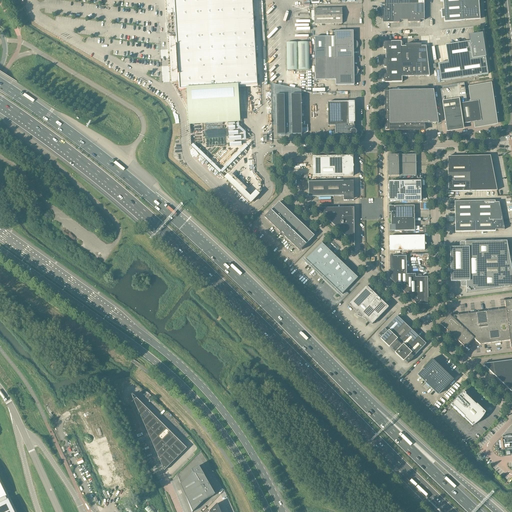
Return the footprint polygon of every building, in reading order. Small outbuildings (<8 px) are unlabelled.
[(188,89),(189,119),(238,117),(236,86),(257,85),(252,0),(173,0),(176,48),(172,48),(173,54),(174,72),(178,71),(179,90),(188,89)] [(480,19),(478,0),(440,0),(441,2),(443,2),(444,10),(441,10),(442,18),(444,18),(445,22),(480,19)] [(403,4),(393,5),(393,23),(399,22),(399,20),(403,20),(403,4)] [(403,4),(403,20),(407,20),(407,22),(414,22),(414,4),(403,4)] [(414,4),(414,22),(420,22),(420,20),(424,20),(424,4),(418,4),(414,4)] [(382,9),(383,23),(393,23),(393,5),(384,5),(384,9),(382,9)] [(314,9),(314,24),(342,24),(342,8),(314,9)] [(335,37),(335,45),(358,45),(358,43),(357,42),(355,40),(354,40),(351,40),(351,31),(334,31),(335,37)] [(445,45),(448,62),(438,63),(441,81),(488,74),(482,33),(469,35),(470,41),(445,45)] [(315,37),(315,59),(325,58),(325,37),(315,37)] [(325,37),(325,58),(335,58),(335,48),(335,45),(335,37),(325,37)] [(386,50),(386,55),(401,54),(401,48),(401,46),(401,41),(383,42),(383,50),(386,50)] [(309,70),(309,42),(286,43),(287,70),(309,70)] [(413,44),(414,64),(416,64),(421,64),(428,64),(426,46),(421,46),(421,43),(413,44)] [(401,48),(401,54),(401,64),(411,64),(414,64),(413,44),(406,44),(406,46),(401,46),(401,48)] [(335,48),(335,58),(352,58),(351,50),(355,50),(356,49),(358,47),(358,45),(335,45),(335,48)] [(384,67),(385,67),(386,67),(401,67),(401,64),(401,54),(386,55),(386,59),(383,59),(384,67)] [(315,59),(315,80),(335,80),(336,80),(335,58),(325,58),(315,59)] [(336,80),(335,80),(335,85),(352,85),(352,76),(355,76),(356,75),(357,74),(358,72),(359,71),(358,69),(357,67),(356,66),(355,66),(352,66),(352,58),(335,58),(336,80)] [(402,77),(412,76),(411,64),(401,64),(401,67),(402,77)] [(421,64),(422,76),(429,76),(428,64),(421,64)] [(384,74),(384,82),(402,82),(402,77),(401,67),(386,67),(385,67),(386,67),(386,74),(384,74)] [(494,124),(493,118),(488,84),(470,87),(469,87),(471,102),(467,103),(460,104),(463,124),(470,123),(476,122),(476,124),(479,126),(494,124)] [(424,123),(438,123),(433,90),(384,91),(384,106),(385,106),(385,108),(384,108),(385,130),(425,130),(425,125),(424,125),(424,123)] [(292,134),(302,134),(301,94),(291,95),(292,134)] [(285,135),(284,95),(276,95),(277,135),(285,135)] [(463,124),(460,104),(459,99),(442,101),(445,120),(447,120),(448,129),(460,127),(462,127),(462,124),(463,124)] [(354,123),(355,123),(355,102),(328,102),(328,125),(335,125),(335,134),(342,134),(343,134),(346,134),(351,133),(351,132),(353,132),(354,132),(354,131),(355,130),(355,129),(355,124),(354,124),(354,123)] [(388,155),(388,166),(416,165),(416,155),(388,155)] [(312,157),(313,177),(353,176),(353,168),(353,167),(353,166),(353,165),(353,164),(353,156),(312,157)] [(447,157),(448,164),(470,164),(469,156),(447,157)] [(470,173),(470,182),(470,191),(497,191),(490,156),(469,156),(470,164),(470,173)] [(448,164),(448,173),(470,173),(470,164),(448,164)] [(388,166),(388,176),(416,176),(416,165),(388,166)] [(448,173),(448,182),(470,182),(470,173),(448,173)] [(259,194),(258,193),(256,191),(250,196),(227,174),(224,178),(250,204),(259,194)] [(353,181),(308,182),(308,197),(343,196),(344,201),(347,201),(347,200),(352,199),(352,196),(353,196),(353,181)] [(388,185),(388,191),(421,190),(421,181),(388,181),(389,185),(388,185)] [(448,192),(470,191),(470,182),(448,182),(448,192)] [(388,198),(389,198),(389,201),(421,201),(421,190),(388,191),(388,198)] [(454,202),(455,221),(503,220),(499,202),(495,202),(495,201),(454,202)] [(264,217),(299,251),(314,236),(279,202),(264,217)] [(389,206),(389,213),(391,213),(391,219),(414,218),(414,206),(389,206)] [(354,208),(316,208),(354,245),(354,247),(354,246),(354,208)] [(391,225),(389,225),(389,231),(414,231),(414,218),(391,219),(391,225)] [(455,221),(455,232),(495,231),(495,230),(504,230),(503,220),(455,221)] [(389,236),(389,251),(424,250),(424,245),(426,244),(424,241),(424,236),(389,236)] [(460,247),(450,247),(451,282),(460,281),(466,281),(466,287),(466,292),(492,289),(505,287),(508,287),(508,286),(510,286),(510,285),(511,285),(511,284),(511,271),(508,250),(507,246),(506,245),(506,244),(506,243),(505,243),(504,242),(503,242),(502,242),(501,242),(500,242),(500,241),(465,242),(465,247),(460,247)] [(305,260),(316,271),(333,254),(321,243),(308,256),(305,260)] [(333,254),(316,271),(323,277),(339,260),(333,254)] [(390,257),(390,279),(397,286),(398,284),(401,284),(402,290),(407,295),(407,293),(406,293),(406,274),(406,256),(390,257)] [(323,277),(341,295),(345,291),(358,278),(339,260),(323,277)] [(406,293),(407,293),(411,293),(411,299),(414,302),(415,300),(415,277),(415,274),(406,274),(406,293)] [(415,300),(414,302),(418,306),(418,304),(428,304),(427,277),(415,277),(415,300)] [(373,323),(388,307),(366,286),(349,304),(357,312),(355,315),(372,325),(373,323)] [(440,324),(448,331),(447,332),(452,335),(453,337),(456,342),(457,340),(465,347),(473,338),(480,344),(510,340),(511,348),(511,299),(505,301),(504,301),(506,309),(472,313),(451,316),(449,314),(440,324)] [(378,335),(381,338),(380,339),(384,343),(386,342),(404,323),(397,316),(378,335)] [(404,323),(386,342),(384,343),(389,347),(390,346),(393,349),(411,330),(404,323)] [(411,330),(393,349),(395,352),(394,353),(399,357),(400,356),(418,337),(411,330)] [(418,337),(400,356),(399,357),(403,361),(404,360),(407,363),(426,344),(418,337)] [(437,395),(439,394),(443,389),(444,390),(453,380),(432,359),(422,369),(423,369),(417,375),(437,395)] [(511,360),(495,362),(482,364),(492,373),(511,392),(511,360)] [(451,405),(472,426),(474,425),(476,424),(477,422),(479,421),(481,420),(482,418),(483,416),(484,414),(485,413),(464,392),(451,405)] [(133,400),(138,411),(144,405),(136,398),(133,400)] [(144,405),(138,411),(140,416),(147,409),(144,405)] [(147,409),(140,416),(143,421),(151,413),(147,409)] [(151,413),(143,421),(145,427),(147,425),(155,417),(151,413)] [(155,417),(147,425),(150,429),(159,421),(155,417)] [(159,421),(150,429),(154,433),(163,425),(159,421)] [(145,427),(150,438),(154,433),(150,429),(147,425),(145,427)] [(163,425),(154,433),(158,437),(167,428),(163,425)] [(167,428),(158,437),(162,441),(170,432),(167,428)] [(162,441),(166,444),(174,436),(170,432),(162,441)] [(150,438),(152,443),(158,437),(154,433),(150,438)] [(502,440),(498,440),(499,448),(503,448),(503,449),(505,449),(511,448),(511,435),(506,436),(506,437),(503,437),(502,438),(502,439),(502,440)] [(174,436),(166,444),(170,448),(173,444),(178,440),(174,436)] [(158,437),(152,443),(154,448),(162,441),(158,437)] [(173,444),(182,453),(187,448),(178,440),(173,444)] [(162,441),(154,448),(157,454),(166,444),(162,441)] [(166,444),(157,454),(159,459),(162,456),(166,452),(170,448),(166,444)] [(170,448),(178,457),(182,453),(173,444),(170,448)] [(166,452),(174,461),(178,457),(170,448),(166,452)] [(162,456),(170,464),(174,461),(166,452),(162,456)] [(164,471),(170,464),(162,456),(159,459),(164,470),(164,471)] [(215,494),(213,491),(198,466),(191,470),(192,472),(181,483),(191,511),(192,511),(203,501),(215,494)] [(220,511),(217,503),(209,511),(220,511)]
